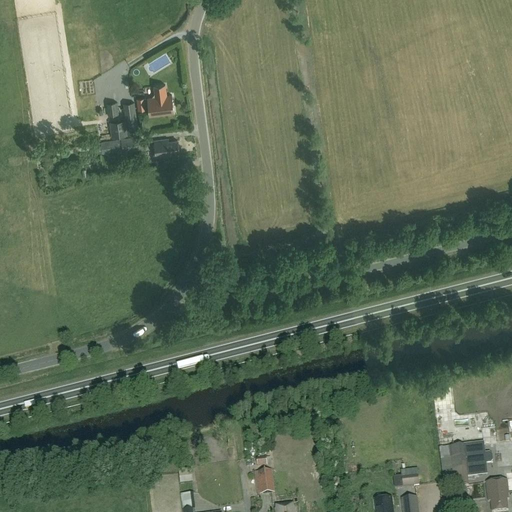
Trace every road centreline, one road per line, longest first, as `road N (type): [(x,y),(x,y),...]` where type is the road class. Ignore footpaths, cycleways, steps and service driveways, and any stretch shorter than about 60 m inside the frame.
road 1 (trunk): [(0,409),(511,279)]
road 2 (unclassified): [(195,268),(246,290),(280,291),(511,233)]
road 3 (tertiary): [(195,268),(207,226),(193,46),(205,0)]
road 4 (tertiary): [(0,375),(127,338),(166,309),(195,268)]
